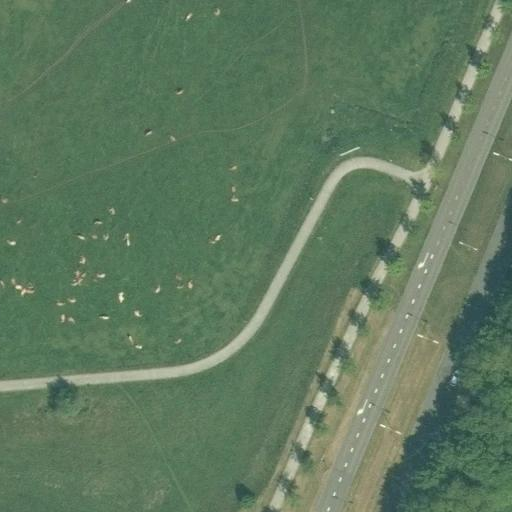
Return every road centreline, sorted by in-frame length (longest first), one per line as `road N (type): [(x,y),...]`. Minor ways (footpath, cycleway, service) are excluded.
road 1 (tertiary): [(511,66),(330,511)]
road 2 (tertiary): [(388,511),(511,226)]
